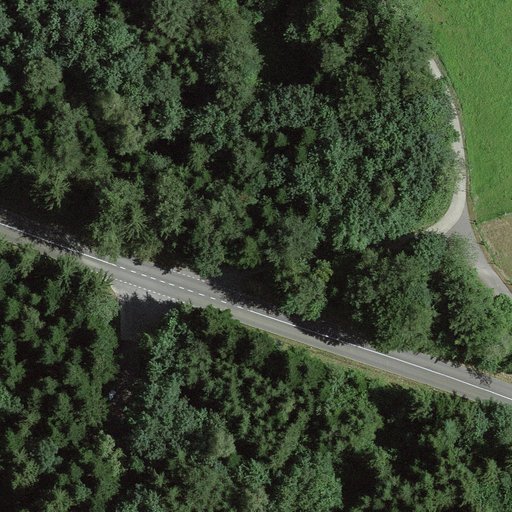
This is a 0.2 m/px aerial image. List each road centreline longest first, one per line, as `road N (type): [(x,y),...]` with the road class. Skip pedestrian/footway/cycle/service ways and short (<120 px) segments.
road 1 (track): [(452,217),(383,245),(152,277),(137,319),(117,511)]
road 2 (tertiary): [(511,400),(0,223)]
road 3 (track): [(383,0),(430,52),(457,113),(464,180),(452,217)]
